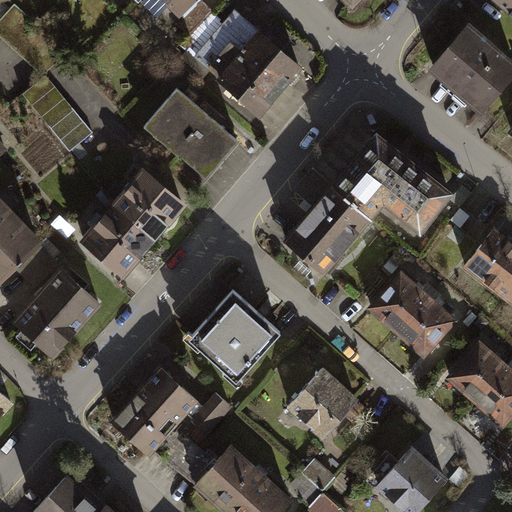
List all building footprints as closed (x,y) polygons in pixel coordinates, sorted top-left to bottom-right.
[(165,0),(184,18),(178,25),(189,36),(213,11),(202,0),(165,0)] [(511,0),(494,0),(511,15),(511,0)] [(0,20),(0,36),(43,77),(46,74),(68,55),(45,31),(38,25),(15,4),(0,20)] [(210,70),(260,113),(301,67),(235,11),(196,57),(188,51),(178,62),(200,82),(210,70)] [(511,74),(511,66),(468,28),(432,69),(481,111),(511,74)] [(70,151),(94,132),(46,74),(43,77),(23,93),(70,151)] [(177,88),(150,121),(187,152),(183,157),(206,177),(238,139),(177,88)] [(335,184),(372,214),(384,200),(420,230),(451,194),(377,133),(335,184)] [(154,239),(184,204),(145,170),(115,205),(154,239)] [(372,214),(335,184),(287,241),(324,272),(372,214)] [(40,243),(0,202),(0,281),(18,264),(40,243)] [(124,273),(154,239),(115,205),(95,227),(93,225),(83,237),(124,273)] [(511,293),(511,240),(496,227),(465,265),(508,299),(511,293)] [(60,264),(40,243),(18,264),(38,285),(60,264)] [(100,303),(63,269),(16,321),(53,355),(100,303)] [(429,296),(402,273),(372,307),(398,330),(429,296)] [(281,332),(234,289),(192,335),(203,345),(200,347),(237,380),(281,332)] [(455,320),(429,296),(398,330),(425,354),(455,320)] [(502,368),(478,347),(449,381),(473,402),(502,368)] [(197,398),(162,368),(114,421),(148,452),(155,445),(186,473),(205,452),(182,432),(180,435),(171,427),(197,398)] [(357,399),(322,368),(289,405),(325,436),(357,399)] [(511,406),(511,376),(502,368),(473,402),(498,423),(511,406)] [(0,414),(12,401),(0,389),(0,414)] [(207,431),(230,406),(216,393),(193,419),(207,431)] [(278,511),(291,499),(231,445),(216,462),(205,452),(186,473),(229,511),(278,511)] [(415,511),(446,478),(412,447),(379,484),(410,511),(415,511)] [(324,457),(311,468),(325,486),(338,475),(324,457)] [(103,508),(66,476),(33,511),(113,511),(106,505),(103,508)] [(331,511),(334,509),(317,495),(308,506),(315,511),(331,511)]
